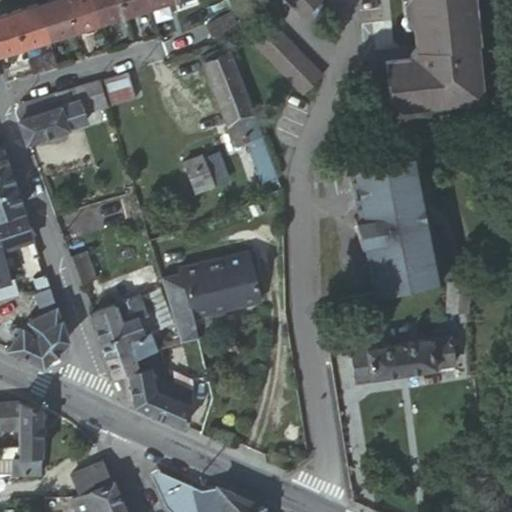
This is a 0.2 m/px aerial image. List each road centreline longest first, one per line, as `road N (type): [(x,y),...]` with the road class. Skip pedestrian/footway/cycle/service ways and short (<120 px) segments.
road 1 (residential): [(311,503),(315,455),(297,296),(300,163),(339,71)]
road 2 (residential): [(115,416),(0,93)]
road 3 (tertiary): [(115,416),(311,503)]
